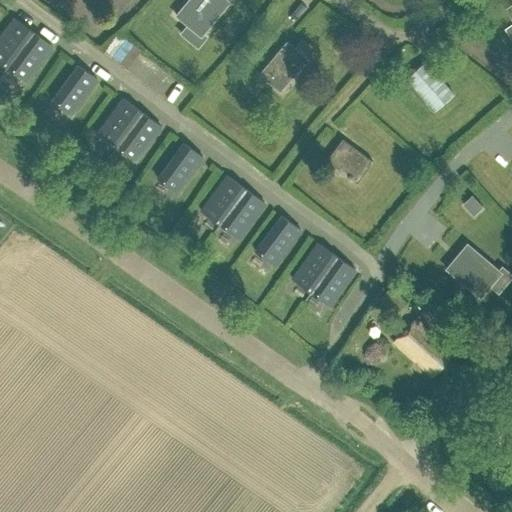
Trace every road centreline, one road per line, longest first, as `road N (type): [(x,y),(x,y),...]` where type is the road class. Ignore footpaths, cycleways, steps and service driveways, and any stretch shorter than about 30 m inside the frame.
road 1 (unclassified): [(405,463),(0,174)]
road 2 (residential): [(405,463),(511,345)]
